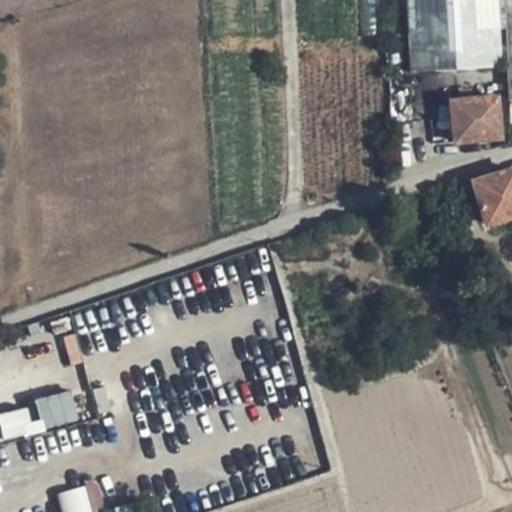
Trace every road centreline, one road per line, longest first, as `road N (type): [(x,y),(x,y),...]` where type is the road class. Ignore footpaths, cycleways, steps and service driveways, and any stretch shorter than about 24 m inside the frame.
road 1 (residential): [(0,321),(511,148)]
road 2 (unknown): [(143,455),(136,397),(152,366),(262,321)]
road 3 (unknown): [(143,455),(190,449),(301,407)]
road 4 (unknown): [(0,486),(143,455)]
